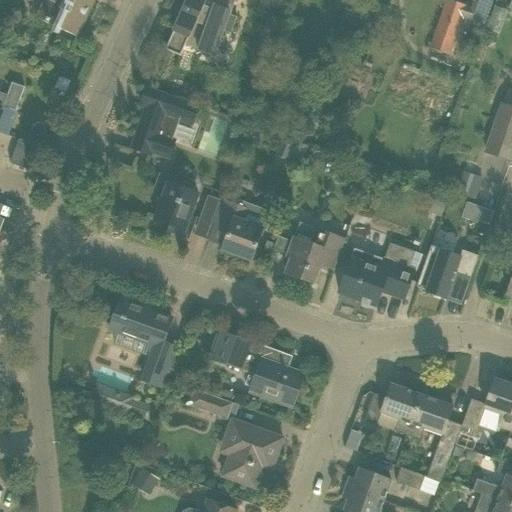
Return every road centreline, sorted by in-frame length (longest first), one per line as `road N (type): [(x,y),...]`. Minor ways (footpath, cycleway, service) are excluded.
road 1 (residential): [(354,343),(55,222)]
road 2 (residential): [(55,222),(144,0)]
road 3 (residential): [(42,428),(40,289),(55,222)]
road 4 (residential): [(298,511),(354,343)]
road 5 (residential): [(511,348),(461,329),(354,343)]
